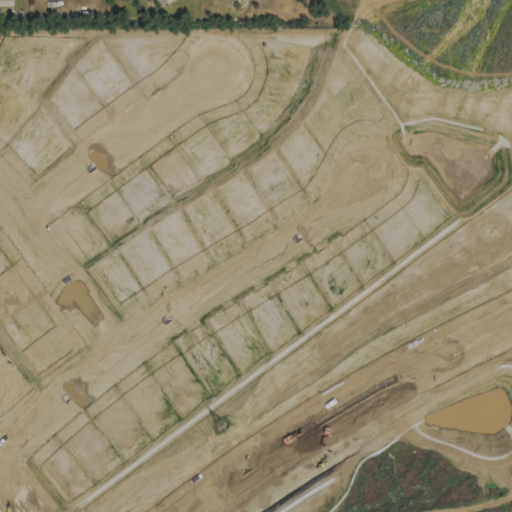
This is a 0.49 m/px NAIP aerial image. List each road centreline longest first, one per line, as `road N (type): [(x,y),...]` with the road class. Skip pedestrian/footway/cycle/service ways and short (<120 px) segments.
road 1 (tertiary): [(502,314),(349,397),(174,511)]
road 2 (tertiary): [(214,511),(370,408),(511,335),(502,314)]
road 3 (residential): [(126,357),(375,169)]
road 4 (residential): [(24,211),(222,60)]
road 5 (residential): [(0,189),(60,245),(126,357)]
road 6 (residential): [(0,451),(126,357)]
